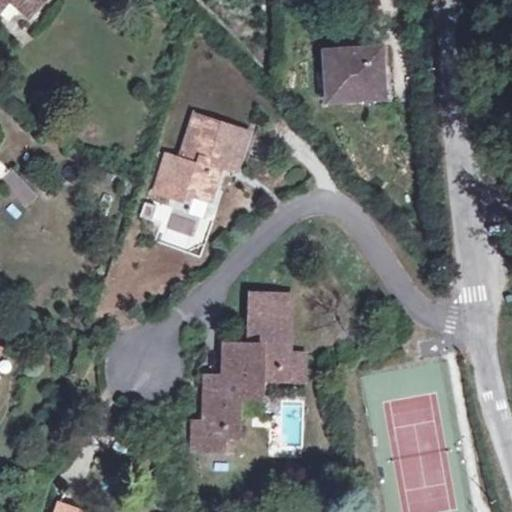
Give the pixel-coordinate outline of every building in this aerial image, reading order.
[(0,0),(0,10),(9,0),(22,0),(34,9),(42,0),(0,0)] [(381,48),(325,53),(329,101),(385,97),(381,48)] [(55,103),(37,93),(30,104),(48,114),(55,103)] [(247,132),(194,115),(179,159),(166,155),(154,190),(168,195),(173,180),(187,185),(185,193),(192,195),(207,200),(219,166),(234,171),(242,147),(247,132)] [(0,175),(1,177),(10,187),(19,179),(9,169),(7,172),(0,164),(0,175)] [(187,185),(173,180),(168,195),(190,202),(192,195),(185,193),(187,185)] [(249,345),(224,344),(223,383),(205,383),(205,423),(192,423),(191,450),(224,450),(225,437),(240,437),(240,416),(241,398),(262,398),(263,398),(264,379),(302,379),(303,353),(286,353),(287,295),(251,295),(249,345)] [(262,398),(241,398),(240,416),(261,416),(262,398)] [(59,501),(55,511),(82,511),(81,509),(59,501)]
